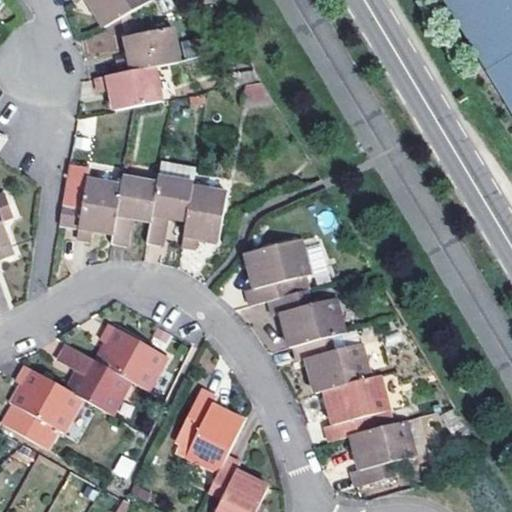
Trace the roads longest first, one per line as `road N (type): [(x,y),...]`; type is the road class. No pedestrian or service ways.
road 1 (residential): [(312,511),(263,380),(186,296),(119,281),(0,335)]
road 2 (secondary): [(511,248),(362,0)]
